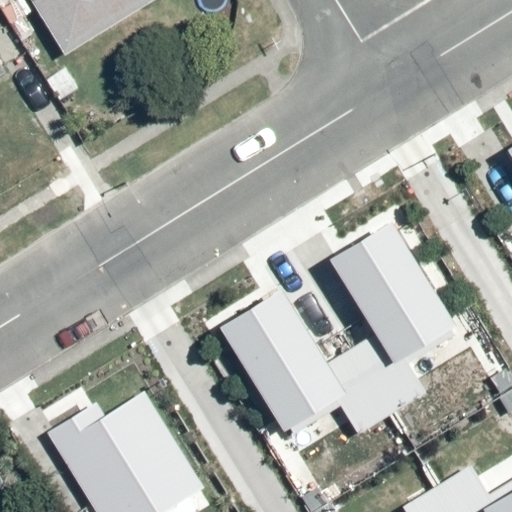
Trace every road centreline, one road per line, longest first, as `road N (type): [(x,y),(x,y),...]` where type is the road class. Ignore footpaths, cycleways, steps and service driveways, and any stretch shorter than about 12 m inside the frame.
road 1 (residential): [(0,325),(392,85)]
road 2 (residential): [(392,85),(511,12)]
